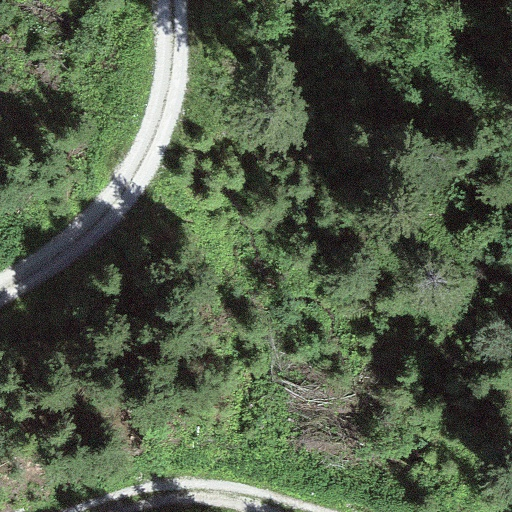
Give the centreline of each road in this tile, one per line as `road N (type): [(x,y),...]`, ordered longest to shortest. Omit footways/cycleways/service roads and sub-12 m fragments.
road 1 (track): [(172,0),(178,61),(142,172),(53,256),(0,286)]
road 2 (track): [(114,511),(229,502),(260,511)]
